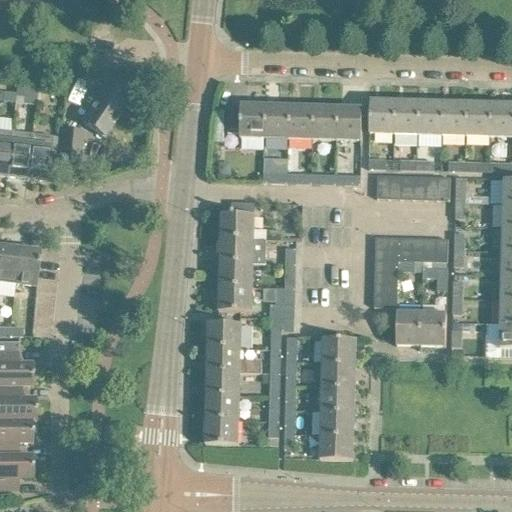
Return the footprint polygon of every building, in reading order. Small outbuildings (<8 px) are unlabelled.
[(108,85),(81,123),(104,139),(131,101),(108,85)] [(16,95),(15,104),(36,106),(37,97),(38,89),(17,87),(16,95)] [(16,95),(3,93),(2,102),(15,104),(16,95)] [(370,103),(370,136),(394,136),(395,103),(370,103)] [(418,137),(419,104),(395,103),(394,136),(418,137)] [(442,138),(443,105),(419,104),(418,137),(442,138)] [(466,138),(467,105),(443,105),(442,138),(466,138)] [(490,139),(491,106),(467,105),(466,138),(490,139)] [(511,106),(491,106),(490,139),(511,139),(511,106)] [(229,113),(228,136),(240,136),(240,140),(260,141),(264,141),(265,108),(241,107),(241,113),(229,113)] [(289,141),(289,108),(265,108),(264,141),(289,141)] [(313,142),(314,109),(289,108),(289,141),(313,142)] [(313,142),(337,143),(338,110),(314,109),(313,142)] [(361,143),(362,110),(338,110),(337,143),(361,143)] [(222,143),(224,112),(217,112),(214,142),(222,143)] [(63,131),(59,164),(77,166),(81,133),(63,131)] [(0,177),(6,178),(10,143),(12,134),(0,132),(0,177)] [(10,143),(6,178),(27,181),(31,145),(32,136),(12,134),(10,143)] [(31,145),(27,181),(47,183),(50,163),(51,148),(52,138),(32,136),(31,145)] [(386,172),(387,161),(369,161),(369,172),(386,172)] [(417,173),(417,162),(401,162),(401,172),(417,173)] [(434,173),(434,163),(417,162),(417,173),(434,173)] [(465,174),(466,164),(449,164),(449,174),(465,174)] [(489,175),(490,165),(466,164),(465,174),(489,175)] [(511,175),(511,165),(490,165),(489,175),(511,175)] [(287,186),(288,175),(264,175),(264,185),(287,186)] [(312,187),(312,176),(288,175),(287,186),(312,187)] [(336,187),(336,177),(312,176),(312,187),(336,187)] [(336,177),(336,187),(361,188),(361,177),(336,177)] [(378,177),(378,181),(377,201),(389,202),(390,178),(378,177)] [(390,178),(389,202),(401,202),(402,178),(390,178)] [(414,178),(402,178),(401,202),(413,202),(414,178)] [(414,178),(413,202),(425,203),(426,179),(414,178)] [(438,179),(426,179),(425,203),(438,203),(438,179)] [(450,180),(438,179),(438,203),(450,203),(450,180)] [(456,204),(466,204),(467,180),(456,180),(456,204)] [(466,204),(456,204),(455,221),(466,221),(466,204)] [(282,232),(254,231),(255,218),(253,217),(254,206),(232,205),(231,217),(221,217),(221,241),(267,242),(282,243),(282,232)] [(511,229),(511,205),(504,205),(503,230),(511,229)] [(511,254),(511,229),(503,230),(503,254),(511,254)] [(455,235),(455,253),(465,253),(465,236),(456,236),(455,235)] [(376,240),(375,252),(399,252),(399,241),(376,240)] [(266,266),(267,242),(221,241),(220,265),(253,266),(266,266)] [(399,252),(399,263),(411,264),(411,241),(399,241),(399,252)] [(411,241),(411,264),(423,264),(423,241),(411,241)] [(423,241),(423,264),(435,264),(436,241),(423,241)] [(448,242),(436,241),(435,264),(448,264),(448,242)] [(0,283),(16,286),(20,251),(0,248),(0,283)] [(286,250),(286,267),(296,267),(297,250),(286,250)] [(36,288),(40,253),(20,251),(16,286),(36,288)] [(399,252),(375,252),(375,263),(399,264),(399,263),(399,252)] [(465,253),(455,253),(454,269),(465,269),(465,253)] [(511,278),(511,254),(503,254),(502,278),(511,278)] [(399,264),(375,263),(375,275),(399,276),(399,274),(399,264)] [(423,264),(411,264),(399,263),(399,264),(399,274),(423,274),(423,264)] [(435,264),(423,264),(423,274),(423,280),(438,281),(437,293),(448,293),(448,270),(448,264),(435,264)] [(253,266),(220,265),(220,290),(253,290),(253,266)] [(286,267),(285,290),(276,290),(276,291),(295,292),(296,267),(286,267)] [(375,275),(375,287),(398,287),(399,276),(375,275)] [(511,302),(511,278),(502,278),(501,302),(511,302)] [(453,301),(464,301),(464,283),(454,283),(453,301)] [(375,287),(374,298),(398,299),(398,287),(375,287)] [(253,290),(220,290),(219,314),(252,315),(253,290)] [(272,321),(295,321),(295,292),(276,291),(276,306),(271,306),(270,321),(272,321)] [(398,299),(374,298),(374,310),(398,311),(398,299)] [(453,317),(463,317),(464,301),(453,301),(453,317)] [(511,326),(511,302),(501,302),(500,326),(511,326)] [(397,314),(397,348),(421,348),(422,315),(397,314)] [(446,349),(447,315),(422,315),(421,348),(446,349)] [(271,351),(282,352),(282,334),(294,334),(295,321),(272,321),(271,351)] [(462,349),(463,333),(475,333),(475,325),(453,324),(452,349),(462,349)] [(242,326),(209,326),(208,350),(241,351),(242,326)] [(511,350),(511,326),(500,326),(500,351),(511,350)] [(0,338),(10,339),(10,330),(0,329),(0,338)] [(10,330),(10,339),(22,339),(22,330),(10,330)] [(287,364),(297,365),(298,340),(287,339),(287,364)] [(356,366),(356,342),(323,341),(322,365),(356,366)] [(0,387),(32,388),(32,365),(19,365),(18,344),(0,344),(0,387)] [(241,351),(208,350),(207,374),(240,375),(262,375),(262,362),(241,361),(241,351)] [(282,352),(271,351),(271,376),(281,376),(282,352)] [(297,365),(287,364),(286,388),(296,389),(297,365)] [(315,365),(315,375),(322,375),(322,389),(355,390),(356,366),(322,365),(315,365)] [(207,374),(207,398),(240,399),(240,375),(207,374)] [(270,400),(280,400),(281,376),(271,376),(270,400)] [(0,387),(0,422),(36,423),(36,400),(15,400),(15,389),(32,389),(32,388),(0,387)] [(296,413),(296,389),(286,388),(285,412),(296,413)] [(322,389),(321,413),(354,414),(355,390),(322,389)] [(207,398),(206,422),(239,423),(240,399),(207,398)] [(270,400),(270,424),(280,424),(280,400),(270,400)] [(295,437),(296,413),(285,412),(285,436),(295,437)] [(354,438),(354,414),(321,413),(321,437),(354,438)] [(36,423),(0,422),(0,457),(32,457),(11,457),(11,446),(32,446),(32,423),(36,423)] [(238,448),(239,423),(206,422),(205,447),(238,448)] [(270,424),(269,440),(279,440),(280,424),(270,424)] [(284,453),(294,453),(295,437),(285,436),(284,453)] [(353,463),(353,462),(354,438),(321,437),(320,462),(353,463)] [(32,480),(32,457),(0,457),(0,493),(11,493),(11,481),(32,480)]
